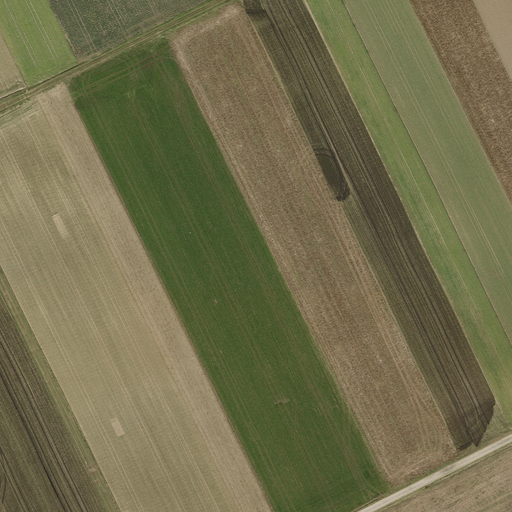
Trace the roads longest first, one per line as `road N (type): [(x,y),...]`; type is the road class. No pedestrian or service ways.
road 1 (track): [(0,280),(112,511)]
road 2 (track): [(0,107),(219,0)]
road 3 (track): [(361,511),(511,434)]
